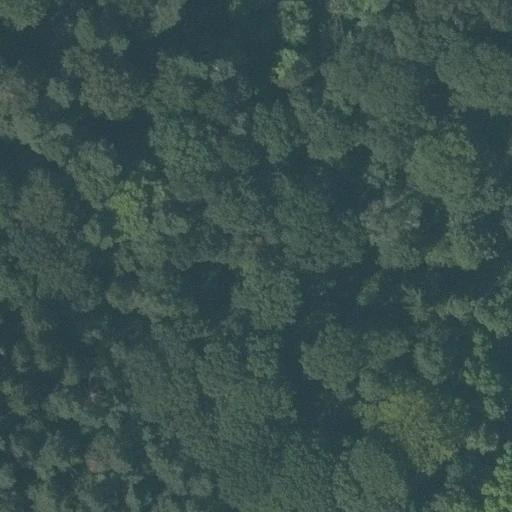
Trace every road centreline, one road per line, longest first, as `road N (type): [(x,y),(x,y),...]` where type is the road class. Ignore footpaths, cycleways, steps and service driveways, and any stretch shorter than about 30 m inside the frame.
road 1 (track): [(336,511),(319,449),(316,353),(348,271),(387,204),(415,89),(448,0)]
road 2 (track): [(0,9),(51,40),(95,114),(111,124),(135,123),(151,104),(157,76),(145,43),(107,0)]
